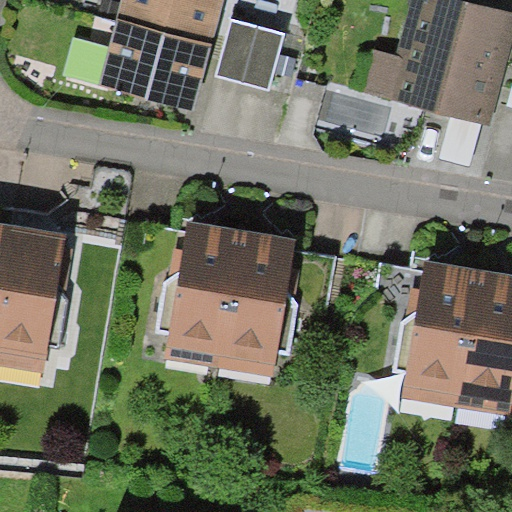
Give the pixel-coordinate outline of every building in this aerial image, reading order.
[(133,0),(128,21),(221,45),(232,0),(133,0)] [(493,122),(511,52),(511,9),(475,0),(424,0),(399,97),(493,122)] [(71,74),(204,109),(221,45),(128,21),(120,50),(80,39),(71,74)] [(0,297),(12,225),(0,222),(0,297)] [(0,297),(0,365),(43,372),(66,233),(12,225),(0,297)] [(218,337),(234,234),(182,226),(174,274),(158,286),(152,327),(218,337)] [(218,337),(281,347),(288,301),(275,283),(281,242),(234,234),(218,337)] [(455,373),(471,270),(422,262),(415,309),(399,321),(392,364),(455,373)] [(455,373),(511,382),(511,276),(471,270),(455,373)]
